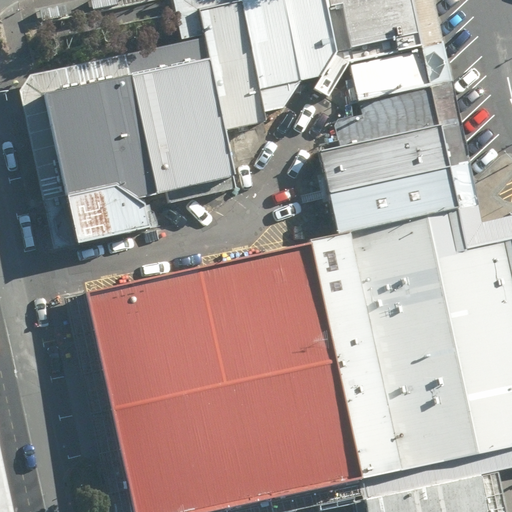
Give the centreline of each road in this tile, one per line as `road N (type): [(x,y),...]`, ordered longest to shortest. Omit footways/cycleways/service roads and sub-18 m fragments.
road 1 (primary): [(44,511),(0,300)]
road 2 (unknown): [(46,31),(171,6)]
